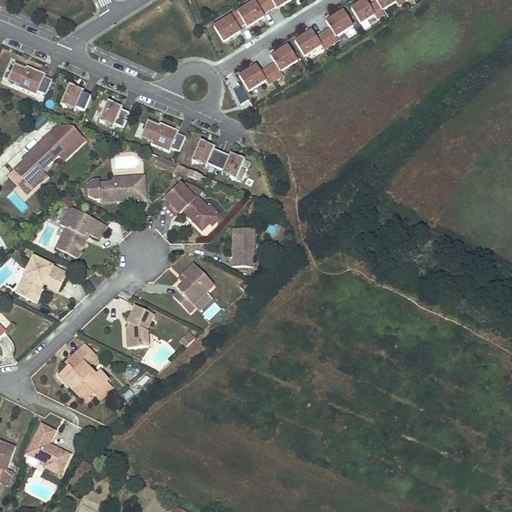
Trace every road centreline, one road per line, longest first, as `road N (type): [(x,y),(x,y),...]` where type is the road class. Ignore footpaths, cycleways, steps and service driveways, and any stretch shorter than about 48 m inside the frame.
road 1 (residential): [(206,116),(410,189)]
road 2 (residential): [(0,382),(6,385),(153,252)]
road 3 (residential): [(211,75),(333,0)]
road 4 (residential): [(511,105),(410,189)]
